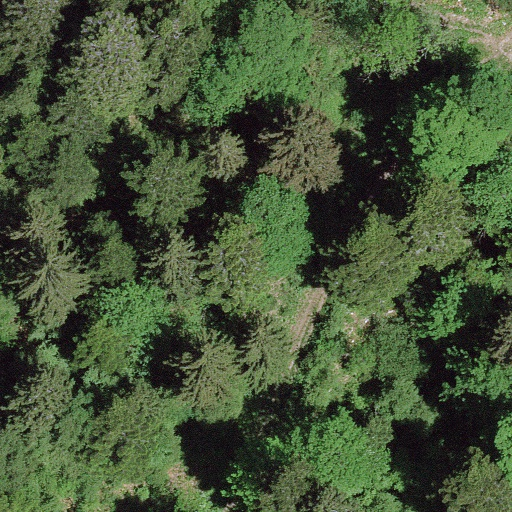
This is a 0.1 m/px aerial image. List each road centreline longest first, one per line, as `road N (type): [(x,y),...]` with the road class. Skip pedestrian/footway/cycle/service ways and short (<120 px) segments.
road 1 (track): [(498,53),(363,207),(241,511)]
road 2 (track): [(378,0),(498,53)]
